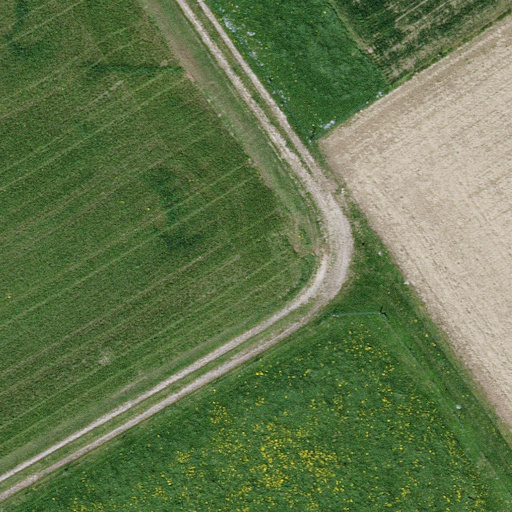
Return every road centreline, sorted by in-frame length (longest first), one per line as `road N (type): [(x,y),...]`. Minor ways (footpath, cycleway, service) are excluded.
road 1 (track): [(511,456),(197,0)]
road 2 (track): [(0,488),(378,262)]
